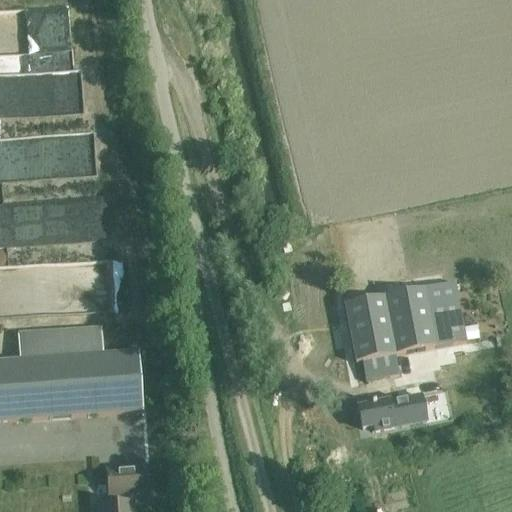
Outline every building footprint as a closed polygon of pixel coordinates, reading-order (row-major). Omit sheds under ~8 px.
[(43,43),(49,31),(35,24),(40,15),(36,13),(25,34),(43,43)] [(73,69),(0,73),(0,110),(14,109),(15,112),(76,109),(73,69)] [(0,176),(89,175),(88,135),(0,137),(0,176)] [(37,239),(97,238),(96,199),(36,200),(37,239)] [(0,233),(19,233),(18,216),(0,216),(0,233)] [(72,308),(122,305),(119,259),(63,262),(64,290),(95,288),(95,282),(103,281),(104,296),(72,298),(72,308)] [(454,285),(344,306),(356,365),(362,364),(366,384),(399,377),(395,358),(466,344),(454,285)] [(18,363),(0,364),(0,424),(141,414),(139,386),(136,354),(103,356),(101,330),(53,334),(17,336),(18,363)] [(456,361),(480,356),(478,345),(454,350),(456,361)] [(358,410),(362,431),(372,429),(373,429),(373,430),(374,432),(374,434),(375,434),(385,432),(404,428),(426,424),(421,398),(407,401),(375,407),(375,404),(371,405),(372,407),(358,410)] [(111,507),(94,508),(94,511),(133,511),(133,505),(120,506),(119,496),(135,495),(149,494),(147,470),(133,471),(107,473),(109,497),(111,497),(111,507)]
